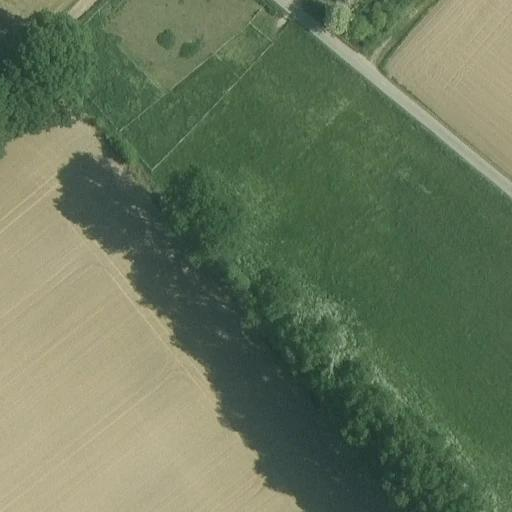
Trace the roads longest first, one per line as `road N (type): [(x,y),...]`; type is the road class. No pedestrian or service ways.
road 1 (unclassified): [(511,185),(286,0)]
road 2 (track): [(0,86),(89,0)]
